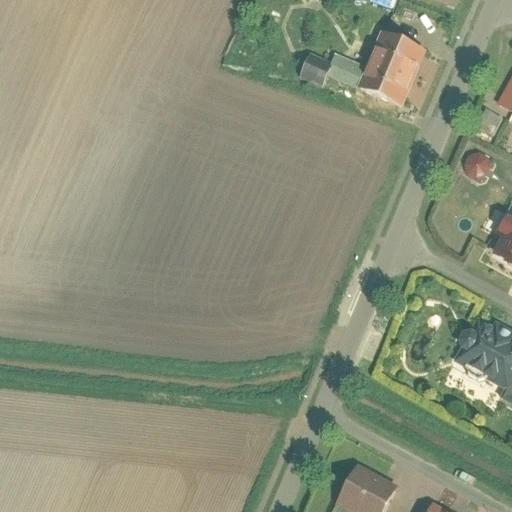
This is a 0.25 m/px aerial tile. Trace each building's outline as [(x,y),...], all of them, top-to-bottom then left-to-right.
[(425,53),(382,36),(361,90),(404,107),(425,53)] [(338,57),(334,66),(314,56),(303,79),(328,90),(333,80),(357,91),(367,71),(338,57)] [(511,73),(492,110),(511,119),(511,73)] [(479,154),(464,172),(481,187),(496,168),(479,154)] [(502,245),(494,259),(511,269),(511,212),(495,241),(502,245)] [(485,320),(460,364),(477,373),(480,368),(498,378),(495,383),(511,392),(511,395),(509,401),(511,403),(511,328),(499,322),(496,326),(485,320)] [(363,464),(337,511),(392,511),(406,488),(363,464)]
